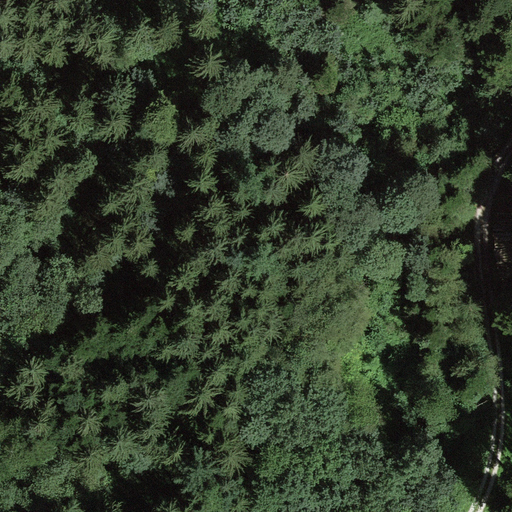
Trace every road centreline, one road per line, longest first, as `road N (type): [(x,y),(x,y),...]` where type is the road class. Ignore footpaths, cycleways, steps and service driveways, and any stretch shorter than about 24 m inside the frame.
road 1 (track): [(155,511),(205,433),(224,374),(231,240),(189,0)]
road 2 (track): [(511,144),(489,191),(484,242),(502,394),(473,511)]
